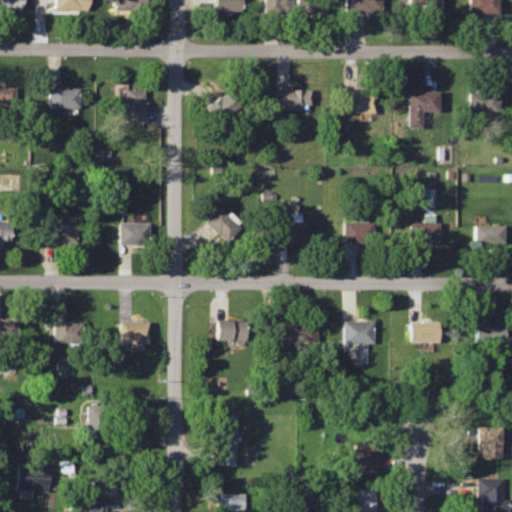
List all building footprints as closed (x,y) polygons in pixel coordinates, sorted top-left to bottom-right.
[(0,0),(0,4),(2,4),(18,8),(20,0),(0,0)] [(84,0),(52,0),(52,9),(73,8),(82,10),(84,0)] [(141,0),(111,0),(112,9),(142,8),(141,0)] [(238,0),(212,0),(212,9),(238,9),(238,0)] [(288,0),(259,0),(259,11),(288,10),(288,0)] [(321,0),(293,0),(293,10),(323,10),(321,0)] [(377,0),(343,0),(343,10),(378,10),(377,0)] [(437,0),(408,0),(408,3),(421,2),(420,10),(437,10),(437,0)] [(496,0),(467,0),(467,12),(496,11),(496,0)] [(11,87),(0,87),(0,107),(12,107),(11,87)] [(74,87),(45,88),(46,108),(74,107),(74,87)] [(305,88),(273,89),(274,108),(305,107),(305,88)] [(142,89),(123,89),(123,121),(142,121),(142,89)] [(371,89),(341,89),(341,109),(371,109),(371,89)] [(227,90),(203,107),(213,124),(237,106),(227,90)] [(435,90),(405,90),(406,109),(436,109),(435,90)] [(496,90),(467,91),(468,112),(496,112),(496,90)] [(216,205),(203,221),(223,240),(240,222),(228,212),(224,214),(216,205)] [(303,221),(298,221),(298,213),(286,212),(287,221),(273,222),(274,242),(304,241),(303,221)] [(371,221),(365,221),(365,213),(354,213),(354,222),(342,223),(341,242),(373,241),(371,221)] [(73,221),(39,221),(39,244),(72,244),(73,221)] [(144,222),(116,221),(116,243),(145,244),(144,222)] [(431,222),(405,223),(406,243),(432,243),(431,222)] [(501,224),(475,225),(476,243),(502,243),(501,224)] [(243,319),(213,318),(212,340),(243,341),(243,319)] [(312,319),(280,318),(280,341),(313,341),(312,319)] [(12,320),(0,320),(0,340),(13,341),(12,320)] [(370,322),(339,320),(340,344),(371,344),(370,322)] [(436,320),(406,320),(407,343),(436,342),(436,320)] [(78,321),(50,321),(50,342),(79,342),(78,321)] [(144,321),(116,321),(116,343),(145,344),(144,321)] [(501,321),(471,321),(472,343),(502,343),(501,321)] [(100,405),(81,405),(81,442),(101,442),(100,405)] [(233,414),(212,415),(213,466),(233,467),(233,414)] [(498,427),(475,427),(477,458),(499,457),(498,427)] [(371,443),(353,443),(355,473),(372,472),(371,443)] [(45,462),(15,460),(13,489),(45,490),(45,462)] [(500,476),(475,477),(475,495),(480,495),(480,511),(501,511),(507,511),(507,500),(501,501),(500,476)] [(372,511),(372,489),(350,490),(350,511),(372,511)] [(240,494),(211,493),(210,511),(233,511),(234,510),(242,511),(240,494)] [(102,511),(102,499),(75,498),(75,511),(102,511)]
